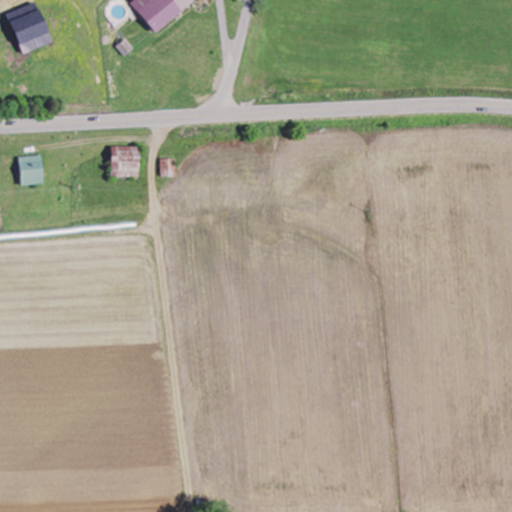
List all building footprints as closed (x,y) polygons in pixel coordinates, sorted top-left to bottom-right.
[(197,1),(196,0),(135,0),(133,2),(158,33),(197,1)] [(7,13),(23,54),(54,42),(39,1),(7,13)] [(135,49),(128,38),(117,45),(125,56),(135,49)] [(112,177),(143,177),(144,147),(113,146),(112,177)] [(20,158),(24,186),(47,183),(43,155),(20,158)] [(179,176),(179,158),(163,159),(163,177),(179,176)]
